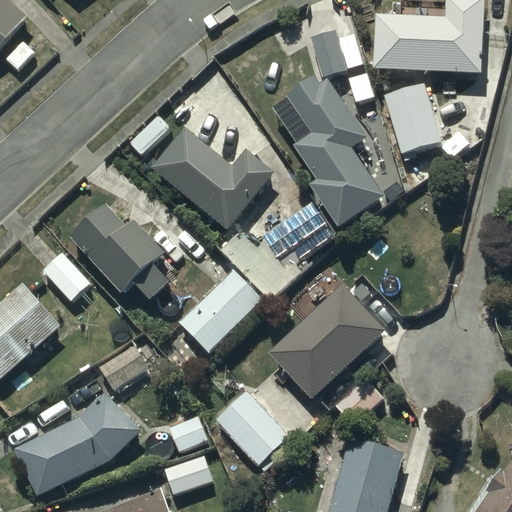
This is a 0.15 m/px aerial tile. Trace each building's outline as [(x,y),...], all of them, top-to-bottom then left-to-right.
[(5,0),(0,0),(0,51),(28,19),(5,0)] [(387,19),(387,72),(484,72),(484,0),(452,0),(452,19),(387,19)] [(386,198),(354,150),(370,139),(328,78),(364,68),(355,37),(340,41),(338,33),(312,40),(321,74),(287,98),(313,135),(295,148),(319,182),(311,188),(340,230),(386,198)] [(423,82),(384,94),(402,152),(441,140),(423,82)] [(188,131),(155,171),(229,233),(275,177),(246,153),(233,168),(188,131)] [(307,259),(336,238),(313,206),(254,247),(241,234),(222,252),(272,303),(311,265),(307,259)] [(107,207),(71,239),(123,296),(134,285),(150,302),(170,284),(155,267),(165,258),(136,225),(129,231),(107,207)] [(64,254),(44,272),(72,303),(92,285),(64,254)] [(182,324),(211,355),(266,303),(237,272),(182,324)] [(0,308),(0,383),(62,329),(25,286),(0,308)] [(318,398),(376,341),(385,333),(344,287),(271,353),(314,402),(318,398)] [(100,367),(114,391),(148,370),(134,347),(100,367)] [(366,380),(337,407),(355,427),(384,400),(366,380)] [(247,395),(217,423),(267,475),(297,446),(247,395)] [(39,497),(113,460),(143,431),(107,397),(83,422),(17,455),(39,497)] [(171,429),(181,455),(211,443),(200,417),(171,429)] [(144,447),(150,468),(177,460),(171,439),(144,447)] [(388,511),(404,453),(349,439),(329,511),(388,511)] [(207,458),(166,471),(175,497),(215,485),(207,458)] [(511,511),(511,459),(504,472),(501,470),(487,490),(492,494),(479,511),(511,511)] [(109,511),(172,511),(164,491),(109,511)]
